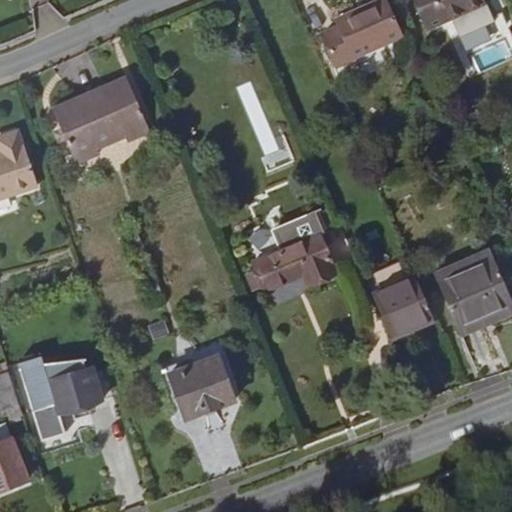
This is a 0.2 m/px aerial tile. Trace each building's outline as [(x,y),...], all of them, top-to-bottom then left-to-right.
[(325,30),(337,60),(403,31),(389,0),(374,0),(372,1),(373,5),(340,20),(342,23),(325,30)] [(412,0),(426,27),(430,25),(443,20),(460,12),(487,1),(486,0),(412,0)] [(443,20),(430,25),(434,35),(441,37),(462,28),(464,22),(460,12),(443,20)] [(127,77),(53,107),(76,163),(98,153),(96,148),(124,136),(126,142),(149,133),(127,77)] [(236,87),(269,169),(292,160),(282,135),(272,138),(250,82),(236,87)] [(17,132),(0,137),(0,198),(38,184),(24,144),(22,145),(17,132)] [(0,198),(0,212),(20,205),(16,197),(40,189),(38,184),(0,198)] [(317,203),(292,213),(302,235),(305,234),(307,233),(320,228),(326,225),(317,203)] [(307,233),(323,271),(336,266),(320,228),(307,233)] [(302,235),(269,249),(281,277),(303,268),(307,278),(323,271),(307,233),(305,234),(302,235)] [(436,272),(439,279),(493,255),(490,248),(436,272)] [(266,283),(281,277),(269,249),(255,255),(266,283)] [(439,279),(459,324),(511,301),(511,295),(493,255),(439,279)] [(417,278),(375,296),(393,338),(436,320),(417,278)] [(511,312),(511,301),(459,324),(464,334),(511,312)] [(18,314),(2,319),(10,340),(26,334),(18,314)] [(217,348),(170,367),(187,413),(235,395),(217,348)] [(103,393),(92,359),(86,361),(83,351),(43,360),(41,352),(17,360),(42,434),(65,427),(59,407),(103,393)] [(0,358),(0,369),(9,366),(6,357),(0,358)] [(9,366),(0,369),(0,400),(18,394),(9,366)] [(0,426),(0,438),(12,434),(9,424),(0,426)] [(0,484),(27,474),(12,434),(0,438),(0,484)]
